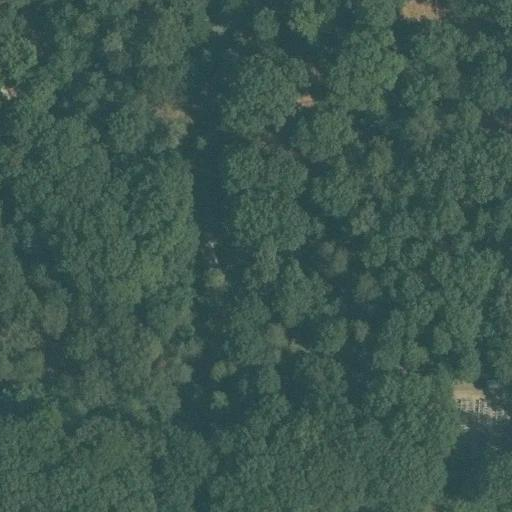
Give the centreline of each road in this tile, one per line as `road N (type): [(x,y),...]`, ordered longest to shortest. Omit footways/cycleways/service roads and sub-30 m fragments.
road 1 (track): [(211,459),(204,317),(30,166),(0,85)]
road 2 (track): [(211,459),(0,446)]
road 3 (track): [(418,476),(211,459)]
